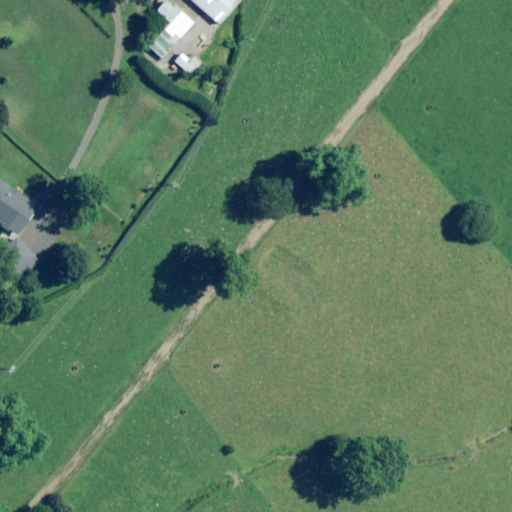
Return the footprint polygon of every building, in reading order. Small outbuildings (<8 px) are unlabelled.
[(193,24),(164,0),(160,0),(152,10),(169,25),(148,49),(161,61),(193,24)] [(188,0),(218,25),(239,1),(238,0),(188,0)] [(197,68),(181,54),(173,63),(190,77),(197,68)] [(35,208),(0,184),(0,225),(15,236),(35,208)] [(30,254),(14,241),(0,257),(16,270),(30,254)] [(9,273),(1,266),(0,266),(0,279),(2,281),(9,273)]
